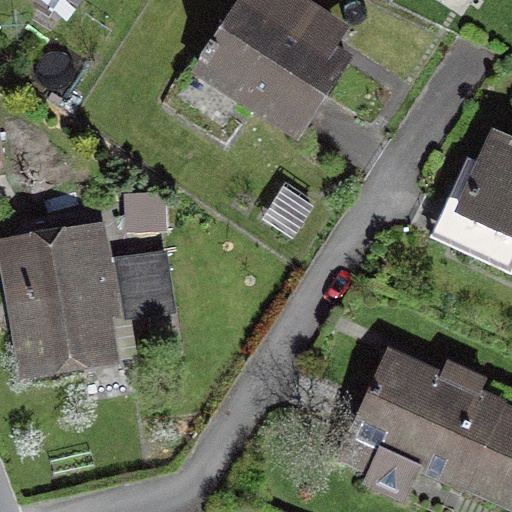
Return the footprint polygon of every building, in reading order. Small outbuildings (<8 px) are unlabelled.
[(340,27),(297,0),(230,0),(186,72),(293,139),(344,58),(327,47),(340,27)] [(511,142),(483,129),(469,160),(460,156),(425,233),(503,269),(511,250),(511,142)] [(325,221),(298,203),(278,233),(304,251),(325,221)] [(174,209),(136,211),(138,240),(176,238),(174,209)] [(99,239),(8,255),(31,391),(123,375),(99,239)] [(172,310),(162,259),(124,266),(133,317),(172,310)] [(433,376),(380,353),(332,463),(358,475),(354,485),(401,505),(413,478),(489,511),(507,511),(511,502),(511,414),(475,399),(482,382),(439,363),(433,376)]
